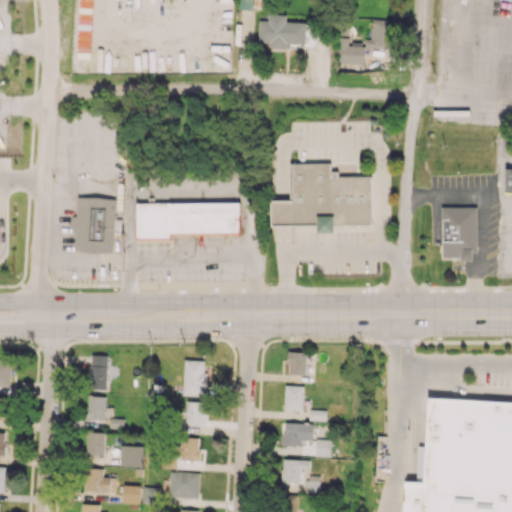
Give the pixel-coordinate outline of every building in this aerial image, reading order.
[(252,0),(238,0),(239,9),(253,9),(252,0)] [(258,42),(270,42),(269,47),(287,47),(287,44),(314,45),(314,22),(286,21),(286,14),(268,14),(268,20),(259,20),(258,42)] [(389,19),(372,19),(371,41),(348,41),(348,37),(337,37),(336,63),(364,63),(364,48),(388,49),(389,19)] [(372,224),(371,176),(338,176),(338,171),(330,171),(330,163),(290,163),(291,199),(272,199),(272,225),(318,225),(318,232),(335,232),(335,224),(372,224)] [(115,199),(112,251),(75,249),(77,197),(115,199)] [(137,203),(240,202),(240,231),(169,232),(169,239),(137,239),(137,203)] [(476,206),(443,206),(442,258),(476,258),(476,206)] [(306,374),(306,351),(288,350),(288,374),(306,374)] [(106,389),(107,354),(90,354),(89,388),(106,389)] [(0,385),(10,386),(11,359),(0,359),(0,385)] [(206,360),(185,359),(183,394),(205,395),(206,360)] [(303,410),(304,385),(285,385),(284,410),(303,410)] [(87,419),(105,419),(106,396),(88,395),(87,419)] [(511,511),(511,402),(428,397),(423,481),(414,480),(404,480),(402,511),(511,511)] [(186,424),(205,425),(205,401),(187,401),(186,424)] [(105,431),(86,431),(86,454),(104,455),(105,431)] [(199,460),(200,438),(181,437),(180,459),(199,460)] [(331,455),(331,439),(316,439),(315,455),(331,455)] [(299,482),(300,468),(309,469),(310,459),(282,458),(281,482),(299,482)] [(103,468),(85,467),(84,490),(115,491),(116,476),(102,476),(103,468)] [(170,471),(169,496),(199,497),(200,472),(170,471)] [(143,502),(158,502),(158,486),(143,486),(143,502)] [(296,511),(297,495),(282,494),(282,509),(281,511),(296,511)]
